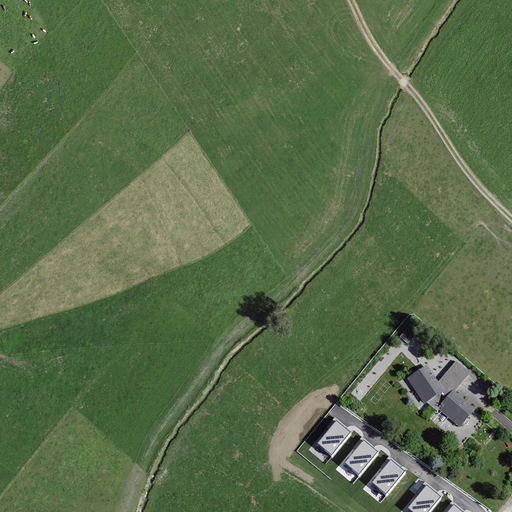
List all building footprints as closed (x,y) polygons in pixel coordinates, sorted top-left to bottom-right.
[(444,391),(428,366),(411,377),(427,401),(444,391)] [(475,409),(457,392),(442,408),(460,425),(475,409)] [(351,434),(336,421),(317,444),(332,457),(351,434)] [(378,453),(363,440),(344,464),(359,476),(378,453)] [(406,472),(391,460),(371,483),(387,496),(406,472)] [(429,511),(442,498),(426,485),(407,508),(411,511),(429,511)]
